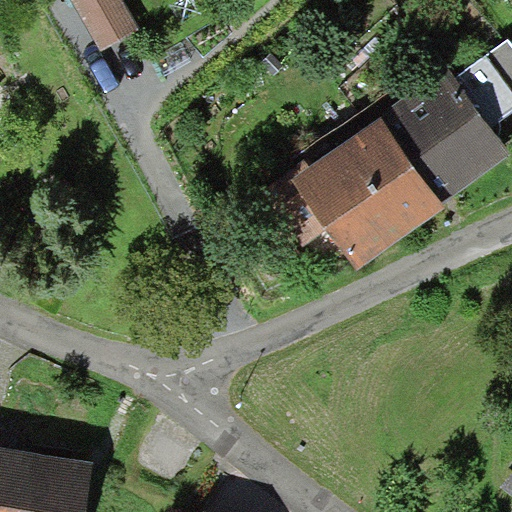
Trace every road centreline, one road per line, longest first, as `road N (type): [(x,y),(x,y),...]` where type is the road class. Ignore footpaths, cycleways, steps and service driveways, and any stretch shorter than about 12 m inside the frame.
road 1 (residential): [(175,385),(511,226)]
road 2 (unclassified): [(175,385),(333,511)]
road 3 (unclassified): [(0,314),(175,385)]
